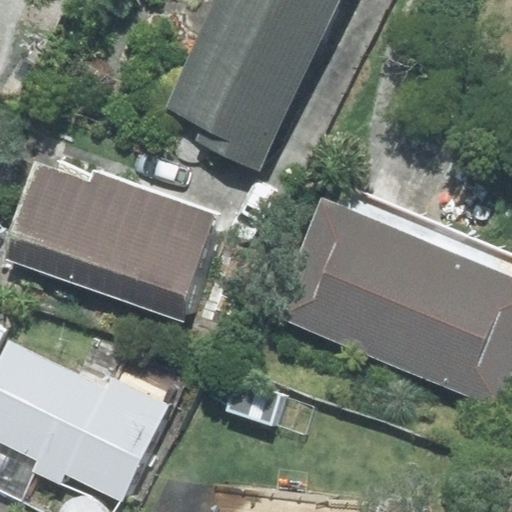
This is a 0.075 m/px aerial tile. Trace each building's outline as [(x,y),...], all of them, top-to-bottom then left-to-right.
[(234,126),(226,142),(290,174),(380,0),(258,0),(201,109),(234,126)] [(69,163),(35,261),(221,324),(259,214),(138,172),(133,185),(69,163)] [(511,256),(373,194),(317,317),(511,405),(511,256)] [(0,319),(0,388),(29,335),(0,319)] [(40,342),(0,422),(0,484),(36,502),(51,474),(79,488),(85,477),(145,506),(196,403),(143,377),(137,389),(40,342)] [(300,388),(245,373),(233,416),(288,431),(300,388)] [(32,511),(33,511),(0,496),(0,511),(32,511)]
